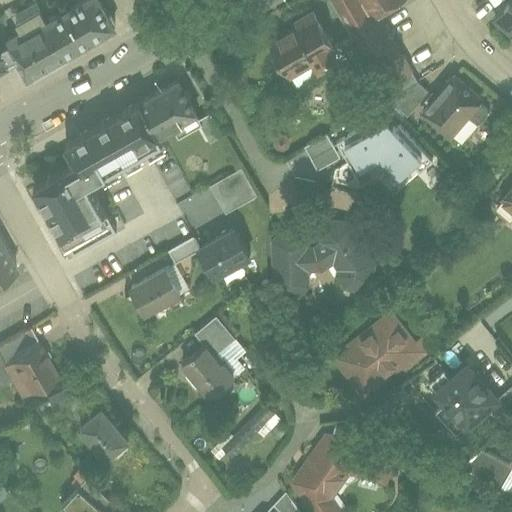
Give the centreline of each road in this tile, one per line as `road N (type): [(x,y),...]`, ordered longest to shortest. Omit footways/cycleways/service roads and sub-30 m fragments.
road 1 (tertiary): [(233,0),(0,130)]
road 2 (residential): [(208,488),(110,365),(58,277)]
